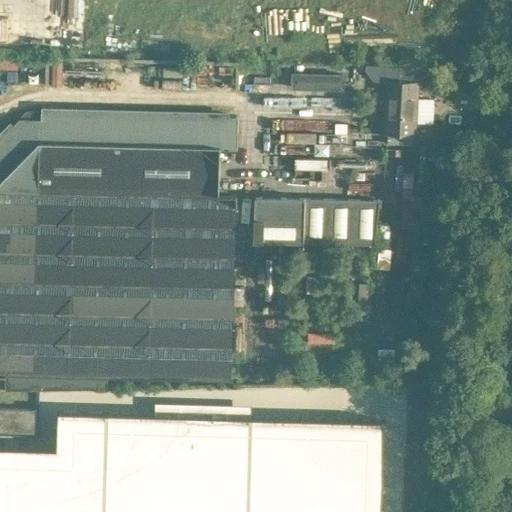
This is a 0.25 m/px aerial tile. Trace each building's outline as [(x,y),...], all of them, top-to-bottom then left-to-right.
[(415,132),(417,83),(422,83),(432,76),(432,68),(366,64),(366,71),(373,80),(387,81),(385,131),(415,132)] [(329,93),(329,92),(343,92),(344,73),(289,71),(288,94),(315,95),(316,93),(329,93)] [(152,376),(229,379),(235,196),(218,196),(220,148),(238,149),(239,116),(68,111),(41,110),(41,118),(20,118),(0,138),(0,373),(6,374),(6,388),(102,388),(102,376),(152,376)] [(465,129),(464,145),(488,146),(489,130),(465,129)] [(378,200),(254,196),(253,240),(373,243),(378,200)] [(0,408),(0,431),(36,432),(37,409),(0,408)] [(0,511),(382,511),(383,492),(383,470),(385,420),(227,415),(181,414),(59,411),(58,448),(0,446),(0,511)]
